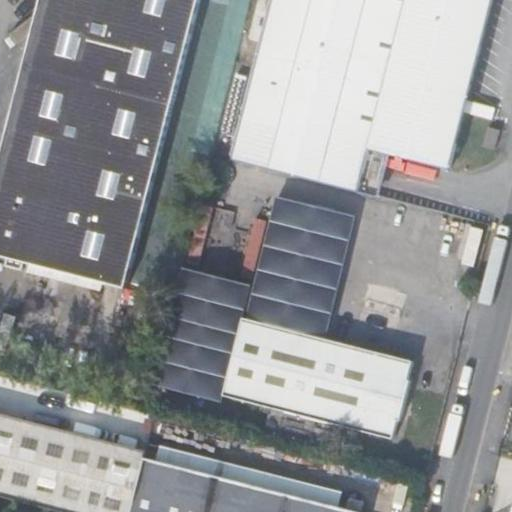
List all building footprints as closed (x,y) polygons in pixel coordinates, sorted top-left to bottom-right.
[(201,0),(41,0),(0,166),(0,255),(130,288),(201,0)] [(275,0),(233,161),(363,194),(373,151),(388,154),(452,171),(495,0),(275,0)] [(499,130),(488,127),(483,147),(494,149),(499,130)] [(363,194),(377,197),(388,154),(373,151),(363,194)] [(407,380),(411,361),(242,317),(221,396),(392,439),(397,420),(399,420),(409,381),(407,380)] [(0,489),(84,511),(99,511),(117,444),(0,413),(0,489)] [(117,444),(99,511),(357,511),(140,455),(141,450),(117,444)]
